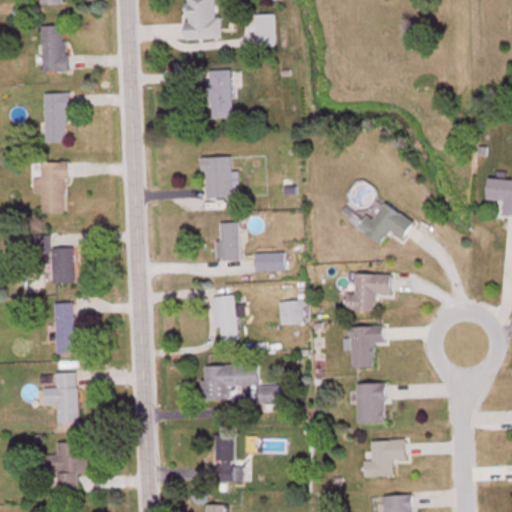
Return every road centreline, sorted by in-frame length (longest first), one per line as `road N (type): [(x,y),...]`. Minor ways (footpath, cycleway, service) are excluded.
road 1 (residential): [(147,511),(124,0)]
road 2 (residential): [(463,511),(465,337)]
